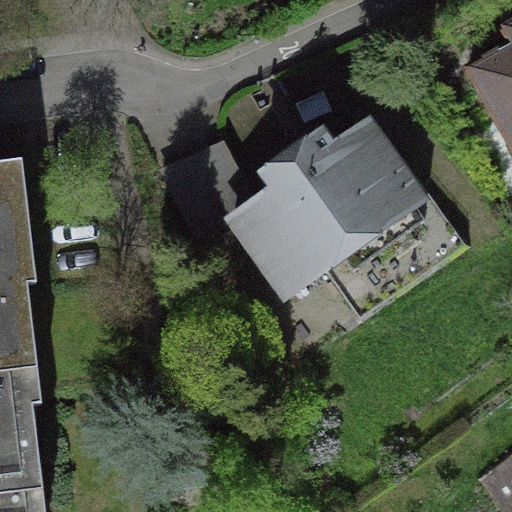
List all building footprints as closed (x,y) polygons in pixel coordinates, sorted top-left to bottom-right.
[(511,31),(507,34),(511,45),(469,69),(511,145),(511,31)] [(273,192),(234,219),(289,296),(419,205),(364,127),(333,149),(322,134),(304,146),(262,176),(273,192)] [(162,173),(195,237),(251,198),(224,146),(162,173)] [(22,163),(0,165),(0,511),(45,511),(33,407),(42,405),(27,286),(36,285),(22,163)] [(489,511),(511,511),(511,427),(457,465),(489,511)]
